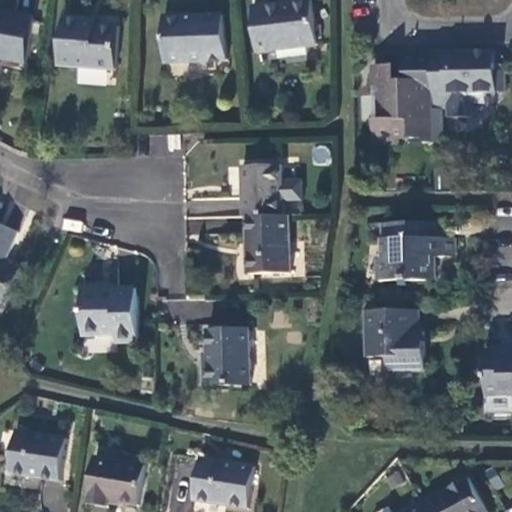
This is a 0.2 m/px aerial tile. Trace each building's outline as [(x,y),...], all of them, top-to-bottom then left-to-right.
[(317,44),(310,0),(301,0),(250,7),(256,52),(317,44)] [(0,58),(25,62),(32,17),(0,11),(0,58)] [(224,58),(222,14),(160,17),(162,61),(224,58)] [(83,24),(83,18),(62,16),(59,66),(116,70),(118,26),(96,24),(83,24)] [(494,50),(431,51),(431,109),(439,109),(443,109),(443,115),(471,115),(471,101),(470,90),(483,90),(494,90),(494,50)] [(409,141),(431,141),(431,109),(431,51),(403,51),(403,76),(395,76),(394,62),(383,62),(377,67),(377,84),(388,84),(388,113),(392,114),(392,117),(384,118),(377,126),(377,141),(395,141),(395,136),(409,136),(409,141)] [(377,84),(377,126),(384,118),(392,117),(392,114),(388,113),(388,84),(377,84)] [(483,101),(483,90),(470,90),(471,101),(483,101)] [(245,215),(280,214),(279,163),(240,164),(242,215),(245,215)] [(289,272),(288,214),(280,214),(245,215),(247,272),(289,272)] [(0,301),(3,303),(16,275),(21,263),(8,257),(19,230),(0,221),(0,301)] [(439,237),(439,224),(382,223),(381,256),(376,256),(376,279),(433,279),(433,256),(454,256),(454,238),(439,237)] [(136,338),(135,285),(80,287),(81,332),(114,331),(115,339),(136,338)] [(414,330),(413,310),(364,311),(364,356),(383,355),(383,370),(419,370),(420,342),(413,342),(414,336),(420,336),(420,330),(414,330)] [(248,382),(247,328),(205,328),(206,351),(206,360),(201,360),(201,383),(248,382)] [(511,399),(511,353),(499,354),(499,347),(483,347),(483,396),(511,396),(511,399)] [(62,481),(68,440),(18,432),(10,486),(41,490),(43,479),(62,481)] [(249,508),(256,464),(202,456),(192,511),(228,511),(230,505),(249,508)] [(141,504),(147,465),(96,457),(89,503),(108,506),(110,499),(141,504)] [(489,511),(469,476),(424,501),(429,511),(489,511)] [(429,511),(424,501),(403,511),(429,511)]
